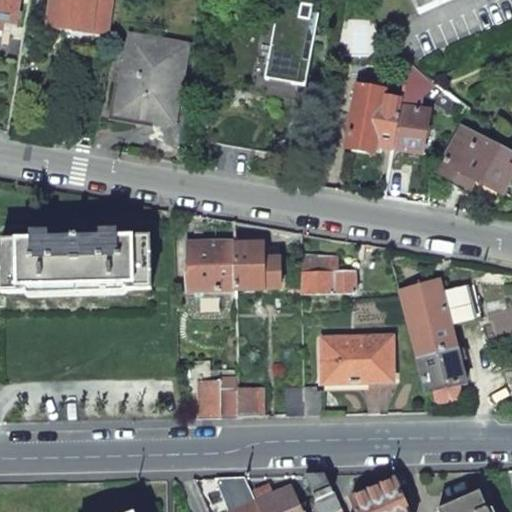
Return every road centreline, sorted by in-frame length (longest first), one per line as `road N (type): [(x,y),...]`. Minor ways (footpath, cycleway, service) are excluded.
road 1 (residential): [(511,247),(0,160)]
road 2 (residential): [(0,449),(511,437)]
